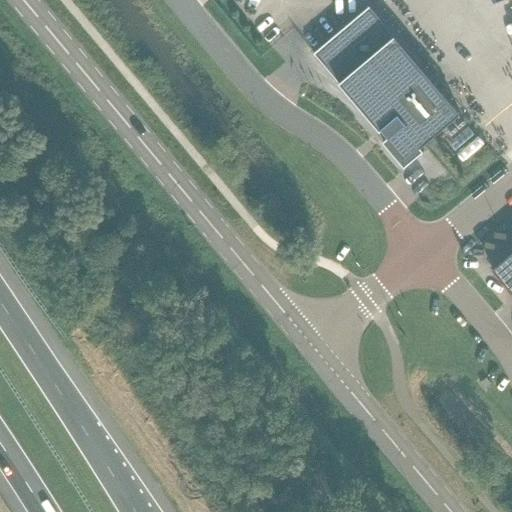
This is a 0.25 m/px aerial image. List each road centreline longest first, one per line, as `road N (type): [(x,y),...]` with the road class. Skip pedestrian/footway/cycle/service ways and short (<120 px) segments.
road 1 (tertiary): [(309,345),(20,0)]
road 2 (unclassified): [(425,257),(336,147),(261,108),(177,0)]
road 3 (motorway): [(132,511),(0,303)]
road 4 (tertiary): [(448,511),(309,345)]
road 5 (unclassified): [(425,257),(309,345)]
road 6 (unclassified): [(511,358),(425,257)]
